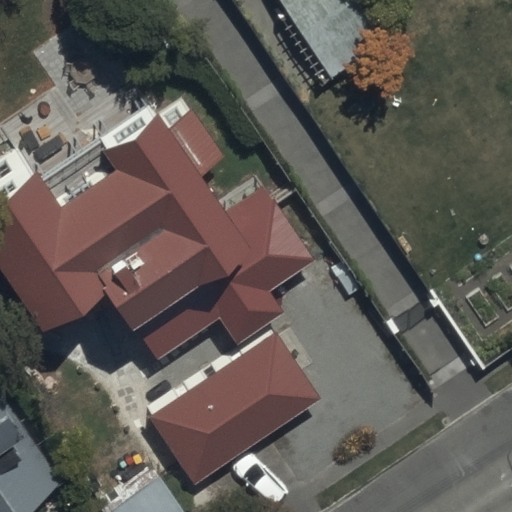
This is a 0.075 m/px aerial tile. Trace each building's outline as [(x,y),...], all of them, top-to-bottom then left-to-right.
[(385,23),(369,0),(270,0),(316,69),(385,23)] [(9,135),(0,140),(0,264),(23,299),(82,259),(149,359),(183,337),(156,296),(196,269),(224,312),(269,282),(256,262),(300,233),(257,168),(214,198),(179,145),(210,124),(182,82),(149,104),(133,80),(80,115),(92,133),(34,172),(9,135)] [(308,393),(265,330),(143,413),(188,478),(281,414),(285,420),(298,411),(293,404),(308,393)] [(0,511),(3,511),(61,474),(0,383),(0,511)] [(191,511),(194,510),(153,450),(89,493),(102,511),(191,511)]
